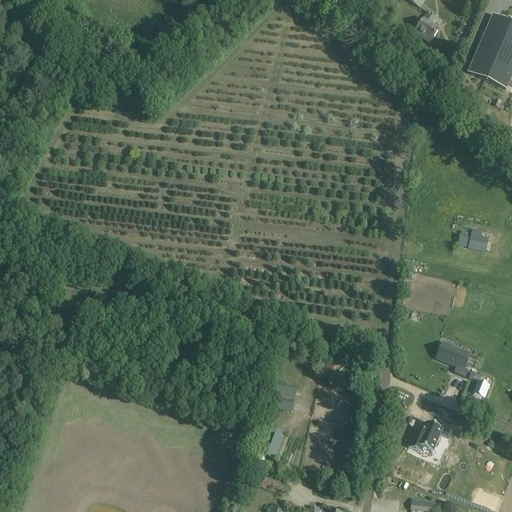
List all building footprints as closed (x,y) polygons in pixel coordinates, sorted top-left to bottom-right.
[(423,36),(422,38),(429,44),(438,32),(430,26),(435,19),(434,19),(436,16),(422,6),(426,0),(406,0),(407,0),(428,15),(416,32),(423,36)] [(506,23),(493,17),(468,74),(505,90),(511,75),(511,18),(510,17),(507,19),(506,23)] [(498,109),(501,103),(494,100),(492,106),(498,109)] [(481,232),(472,230),(468,250),(485,254),(488,239),(480,238),(481,232)] [(445,347),(439,361),(456,367),(453,374),(465,379),(468,371),(464,370),(470,356),(460,352),(459,353),(445,347)] [(335,372),(338,374),(346,366),(337,357),(323,372),(329,378),(335,372)] [(358,365),(351,362),(347,369),(354,373),(358,365)] [(489,386),(476,380),(471,394),(484,399),(489,386)] [(272,410),(292,414),(296,390),(276,387),(272,410)] [(423,432),(417,429),(408,449),(421,454),(423,449),(433,453),(443,430),(426,424),(423,432)] [(275,462),(285,436),(268,429),(258,455),(275,462)] [(284,484),(261,476),(257,487),(280,495),(284,484)]
